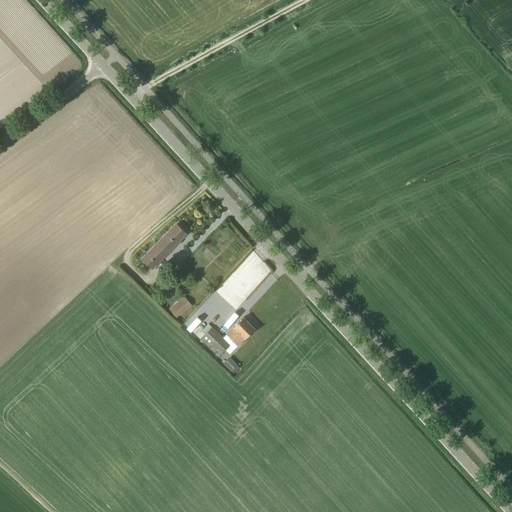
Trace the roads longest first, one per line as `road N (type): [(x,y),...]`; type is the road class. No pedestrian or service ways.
road 1 (tertiary): [(511,504),(104,65)]
road 2 (track): [(132,97),(308,0)]
road 3 (unclassified): [(0,145),(104,65)]
